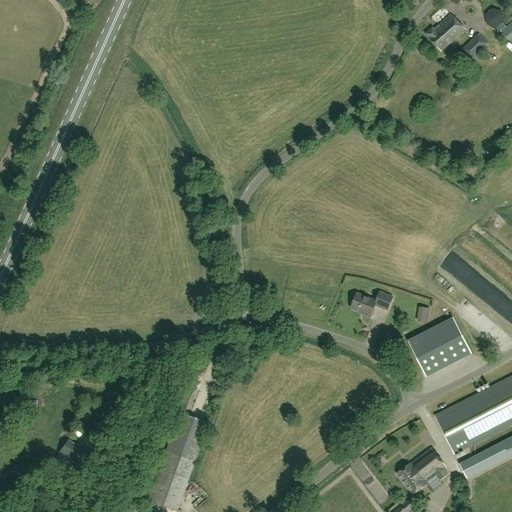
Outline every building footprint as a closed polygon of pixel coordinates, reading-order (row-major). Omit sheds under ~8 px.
[(496,28),(503,22),(502,11),(492,8),(485,14),(486,24),(496,28)] [(441,52),(466,30),(452,14),(435,29),(434,27),(427,33),(428,35),(427,36),(441,52)] [(473,60),(477,55),(489,44),(480,33),(463,49),(473,60)] [(376,301),(357,293),(351,308),(363,313),(363,314),(370,317),(375,305),(387,310),(393,297),(380,292),(376,301)] [(419,307),(417,322),(428,323),(430,308),(419,307)] [(472,353),(453,318),(409,341),(427,377),(472,353)] [(199,358),(202,350),(196,348),(193,356),(199,358)] [(455,455),(510,426),(511,425),(511,438),(460,465),(467,478),(509,456),(511,454),(511,377),(491,388),(435,417),(455,455)] [(174,511),(175,511),(209,424),(180,413),(147,502),(174,511)] [(83,470),(75,465),(85,452),(79,448),(67,440),(52,460),(77,478),(83,470)] [(440,481),(448,475),(443,469),(446,467),(431,448),(397,475),(412,495),(427,483),(426,482),(436,475),(440,481)] [(409,511),(420,504),(413,496),(393,511),(409,511)]
